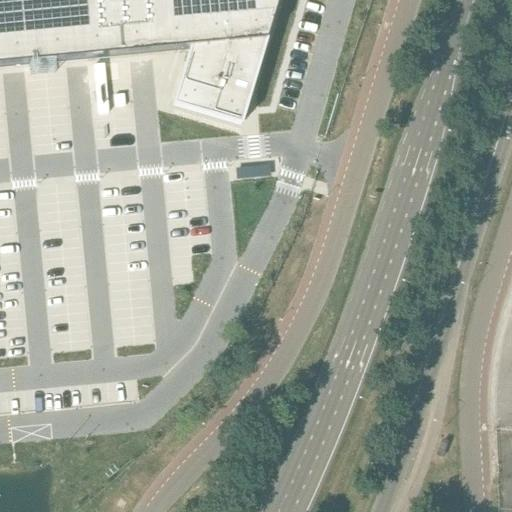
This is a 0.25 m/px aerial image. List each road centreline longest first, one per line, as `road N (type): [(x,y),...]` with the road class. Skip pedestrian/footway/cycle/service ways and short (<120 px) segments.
road 1 (unclassified): [(151,511),(259,393),(315,300),(408,0)]
road 2 (tertiary): [(468,0),(409,184),(284,511)]
road 3 (tertiary): [(380,511),(511,119)]
road 4 (unclassified): [(474,511),(473,348),(511,217)]
